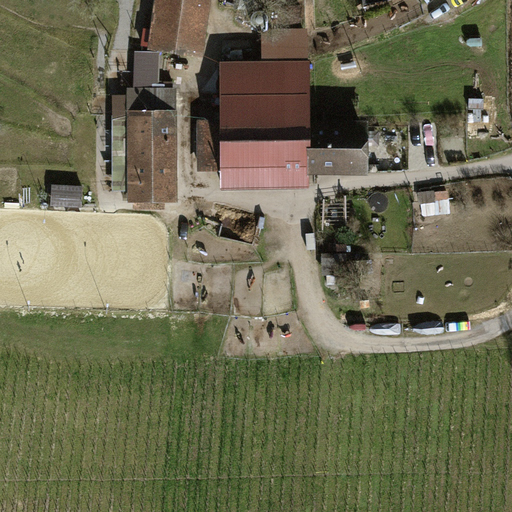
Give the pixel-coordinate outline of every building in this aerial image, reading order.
[(210,0),(155,0),(152,20),(150,20),(149,29),(143,28),(140,45),(149,46),(149,48),(202,55),(210,0)] [(261,59),(219,60),(219,120),(197,120),(197,170),(220,170),(221,189),(308,188),(308,173),(368,173),(368,118),(310,119),(309,59),(307,59),(307,41),(307,27),(261,28),(261,42),(261,59)] [(177,86),(126,87),(127,201),(132,201),(132,209),(164,209),(164,201),(177,201),(177,86)] [(114,114),(106,114),(106,149),(114,149),(114,190),(124,191),(125,93),(115,93),(114,114)] [(56,184),(53,204),(82,207),(84,188),(56,184)] [(435,191),(418,192),(419,204),(436,202),(435,191)] [(349,203),(320,203),(320,224),(349,224),(349,203)] [(347,253),(321,254),(322,275),(347,275),(347,253)]
